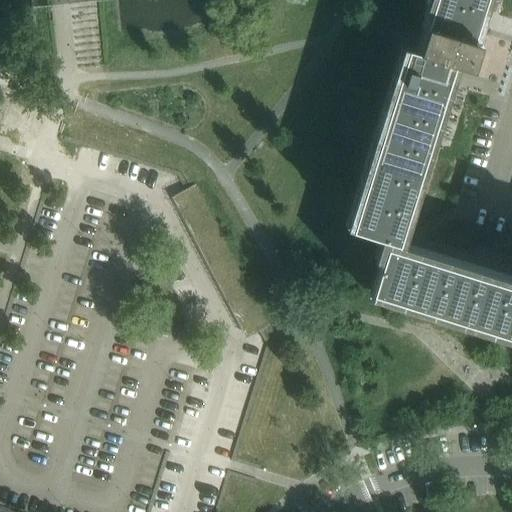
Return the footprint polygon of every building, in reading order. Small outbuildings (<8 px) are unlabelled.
[(473,39),(484,0),(431,0),(424,25),(417,49),(405,45),(349,226),(380,235),(402,242),(449,91),(444,90),(453,62),(458,63),(458,62),(472,67),(480,41),(473,39)] [(180,208),(202,196),(196,186),(189,189),(175,197),(180,208)] [(186,218),(208,207),(202,196),(180,208),(186,218)] [(191,229),(213,218),(208,207),(186,218),(191,229)] [(197,239),(219,228),(213,218),(191,229),(197,239)] [(202,250),(224,239),(219,228),(197,239),(202,249),(202,250)] [(511,276),(402,242),(380,235),(373,256),(380,258),(371,290),(511,333),(511,276)] [(208,261),(230,250),(224,239),(202,250),(208,261)] [(214,271),(235,260),(230,250),(208,261),(214,271)] [(219,282),(241,271),(235,260),(214,271),(219,282)] [(225,293),(247,281),(241,271),(219,282),(220,283),(225,293)] [(252,292),(247,281),(225,293),(230,303),(252,292)] [(236,314),(258,303),(252,292),(230,303),(236,314)] [(242,324),(263,313),(258,303),(236,314),(242,324)] [(269,325),(263,313),(242,324),(248,336),(260,330),(269,325)]
